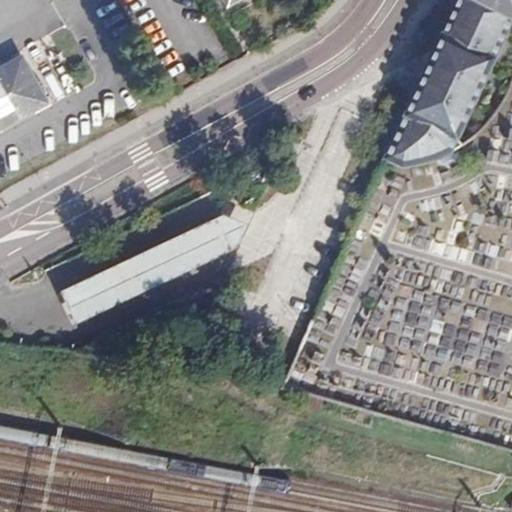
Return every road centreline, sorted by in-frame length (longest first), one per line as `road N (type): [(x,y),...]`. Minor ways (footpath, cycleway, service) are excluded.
road 1 (primary): [(0,270),(348,71),(408,0)]
road 2 (primary): [(372,0),(315,55),(0,229)]
